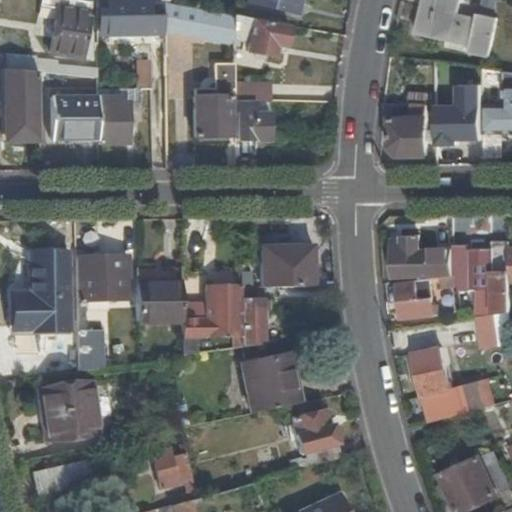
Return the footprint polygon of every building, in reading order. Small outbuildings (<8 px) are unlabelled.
[(80,0),(41,0),(41,7),(57,9),(51,53),(94,59),(94,35),(86,34),(90,4),(80,3),(80,0)] [(150,3),(133,0),(132,0),(109,0),(109,15),(110,32),(110,35),(152,35),(151,33),(151,13),(150,13),(150,3)] [(295,14),(299,0),(247,0),(247,2),(295,14)] [(489,57),(498,20),(478,14),(477,19),(457,14),(461,3),(450,0),(422,0),(415,32),(447,40),(448,35),(472,42),(469,52),(489,57)] [(500,1),(496,0),(484,0),(483,6),(498,10),(500,1)] [(165,5),(150,3),(150,13),(151,13),(151,33),(165,33),(165,5)] [(173,7),(165,5),(165,33),(228,46),(234,18),(212,14),(173,7)] [(110,32),(109,15),(101,15),(101,32),(110,32)] [(286,50),(290,28),(234,18),(234,41),(249,44),(247,54),(274,58),(276,49),(286,50)] [(7,55),(6,71),(35,73),(36,62),(36,58),(7,55)] [(39,74),(70,76),(71,67),(58,66),(58,64),(36,62),(35,73),(39,74)] [(140,90),(151,90),(151,65),(140,65),(140,90)] [(70,76),(98,79),(98,70),(71,67),(70,76)] [(235,101),(235,84),(235,67),(225,67),(226,88),(229,88),(228,99),(219,98),(212,98),(194,98),(194,116),(194,122),(194,139),(231,140),(231,138),(235,138),(235,104),(235,101)] [(483,98),(483,70),(471,68),(471,111),(483,111),(483,98)] [(4,140),(40,139),(39,74),(35,73),(6,71),(2,70),(4,140)] [(505,99),(483,98),(483,111),(484,132),(511,132),(511,73),(505,72),(505,99)] [(235,101),(271,102),(271,84),(235,84),(235,101)] [(99,140),(99,145),(129,145),(129,104),(139,105),(139,90),(105,90),(98,90),(98,99),(99,140)] [(428,156),(428,94),(410,93),(409,105),(386,103),(384,118),(392,118),(392,148),(400,157),(428,156)] [(99,140),(98,99),(52,100),(53,141),(99,140)] [(269,105),(235,104),(235,138),(235,141),(269,142),(269,105)] [(421,276),(421,280),(441,278),(453,277),(453,250),(420,251),(420,236),(402,237),(403,244),(392,245),(393,277),(421,276)] [(488,316),(511,313),(511,283),(511,249),(511,243),(493,243),(494,289),(494,310),(488,310),(488,312),(488,316)] [(468,245),(453,245),(453,250),(453,277),(458,276),(459,288),(459,290),(468,290),(468,245)] [(276,289),(313,288),(313,247),(260,248),(261,289),(276,289)] [(31,252),(29,252),(29,292),(13,292),(13,332),(38,332),(38,357),(44,357),(44,342),(55,341),(55,332),(68,331),(68,253),(65,252),(58,251),(54,251),(53,251),(51,251),(46,251),(44,251),(41,252),(39,252),(37,252),(35,252),(31,252)] [(79,280),(76,280),(76,300),(76,320),(83,320),(83,301),(127,301),(127,258),(79,259),(79,280)] [(442,290),(459,288),(458,276),(453,277),(441,278),(442,290)] [(180,324),(179,280),(138,281),(139,324),(180,324)] [(434,316),(430,280),(398,284),(403,319),(434,316)] [(181,319),(182,357),(197,355),(197,339),(232,339),(233,349),(242,348),(241,301),(241,289),(241,286),(205,287),(205,303),(205,318),(181,319)] [(276,302),(276,289),(261,289),(241,289),(241,301),(261,302),(268,302),(276,302)] [(482,311),(488,312),(488,310),(494,310),(494,289),(482,289),(482,311)] [(242,348),(262,345),(262,312),(262,308),(268,308),(268,302),(261,302),(241,301),(242,348)] [(205,303),(181,303),(181,316),(181,319),(205,318),(205,303)] [(76,330),(76,372),(105,368),(104,329),(76,330)] [(429,424),(455,417),(441,349),(433,352),(428,330),(405,335),(413,381),(421,380),(429,424)] [(249,414),(298,404),(288,355),(238,364),(249,414)] [(511,394),(511,385),(508,370),(488,376),(494,399),(511,394)] [(106,383),(42,392),(47,425),(42,426),(45,444),(114,435),(106,383)] [(47,425),(42,392),(33,394),(38,427),(42,426),(47,425)] [(303,469),(340,459),(333,427),(328,428),(324,412),(292,420),(303,469)] [(184,480),(189,500),(196,498),(186,454),(172,457),(171,449),(152,453),(160,488),(179,484),(178,482),(184,480)] [(441,475),(446,485),(451,497),(457,511),(464,511),(510,491),(498,463),(485,469),(483,464),(486,463),(483,457),(441,475)] [(95,479),(91,461),(31,474),(35,492),(95,479)] [(254,511),(253,507),(264,504),(254,483),(196,498),(189,500),(171,505),(174,511),(232,511),(240,510),(240,511),(254,511)] [(451,497),(446,485),(441,487),(446,499),(451,497)] [(342,511),(337,498),(306,511),(342,511)]
